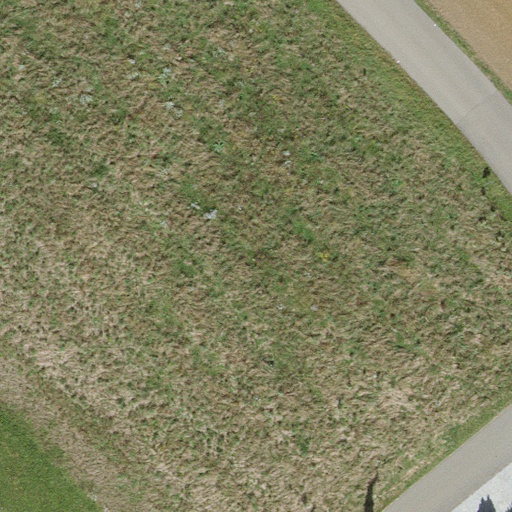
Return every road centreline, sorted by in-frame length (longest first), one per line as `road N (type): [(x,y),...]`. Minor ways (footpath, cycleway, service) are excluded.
road 1 (tertiary): [(366,0),(511,161)]
road 2 (residential): [(511,429),(412,511)]
